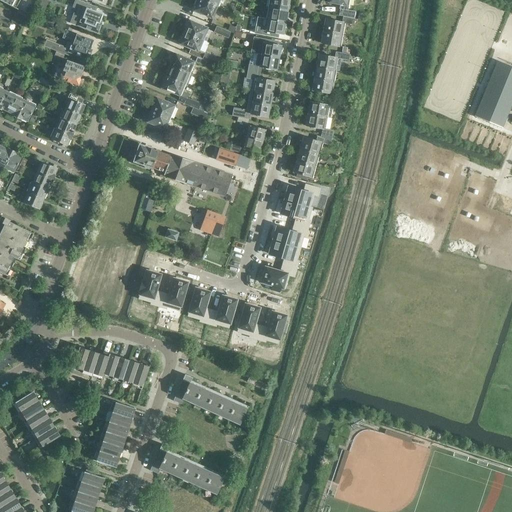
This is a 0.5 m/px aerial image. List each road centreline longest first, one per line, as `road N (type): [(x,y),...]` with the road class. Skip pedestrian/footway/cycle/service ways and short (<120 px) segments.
road 1 (residential): [(122,511),(175,353),(110,332),(54,331)]
road 2 (tertiary): [(90,168),(149,0)]
road 3 (residential): [(275,168),(309,0)]
road 4 (track): [(105,125),(256,180)]
road 5 (residential): [(275,168),(241,289)]
